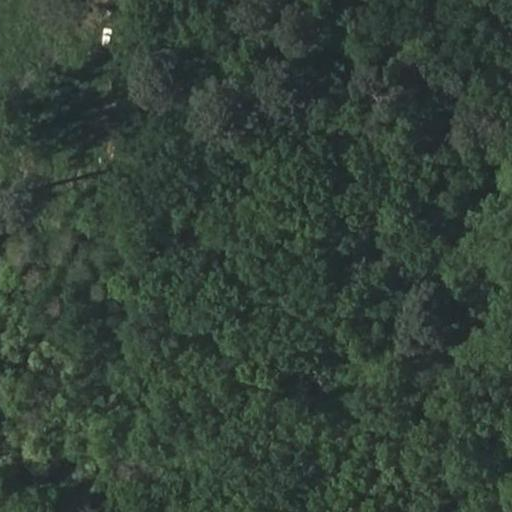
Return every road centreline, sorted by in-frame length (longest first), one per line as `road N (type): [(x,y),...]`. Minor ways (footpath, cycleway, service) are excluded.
road 1 (track): [(426,511),(456,453),(475,226),(511,124)]
road 2 (track): [(0,426),(106,511)]
